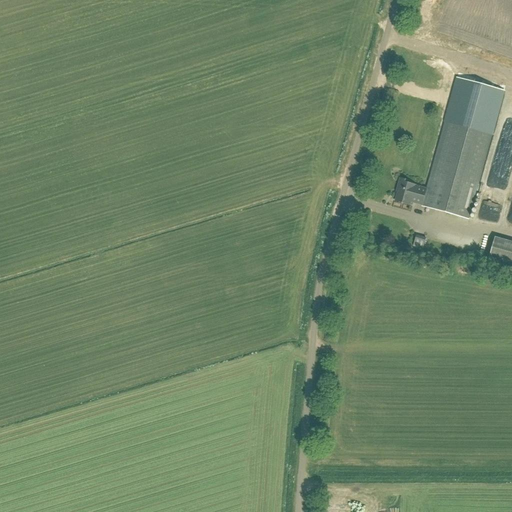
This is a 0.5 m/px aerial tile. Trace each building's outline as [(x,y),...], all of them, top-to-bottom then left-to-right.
[(435,77),(443,51),(428,46),(419,72),(435,77)] [(492,134),(445,121),(425,194),(414,191),(415,186),(410,184),(410,182),(400,179),(398,189),(399,189),(396,202),(410,206),(411,202),(422,205),(422,207),(469,220),(492,134)] [(511,242),(495,238),(488,265),(511,271),(511,242)] [(375,511),(387,511),(386,500),(359,501),(359,511),(375,511)] [(347,509),(347,501),(332,501),(332,509),(347,509)]
